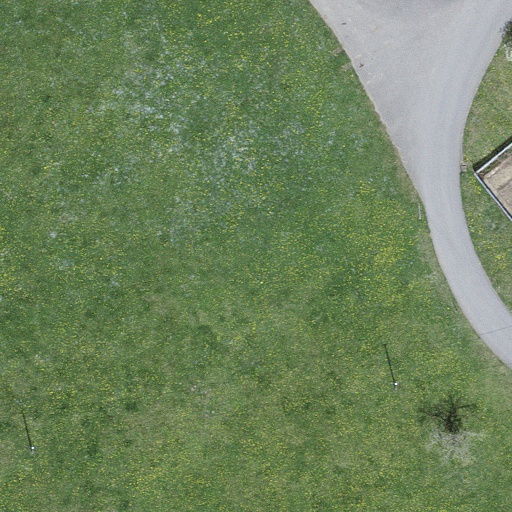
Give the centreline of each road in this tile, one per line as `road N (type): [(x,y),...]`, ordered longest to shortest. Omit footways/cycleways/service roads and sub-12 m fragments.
road 1 (track): [(494,0),(453,74),(437,158),(451,253),(467,290),(511,347)]
road 2 (track): [(442,113),(356,0)]
